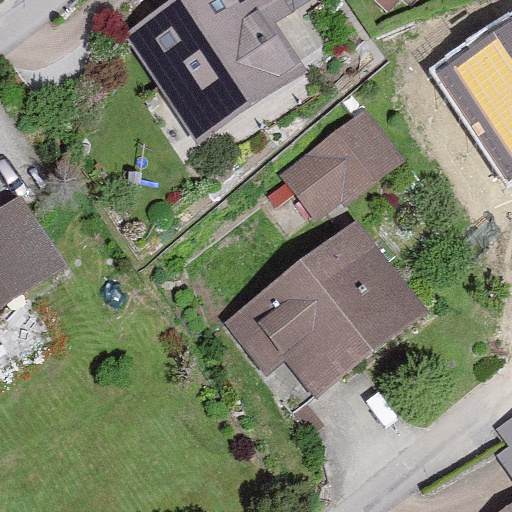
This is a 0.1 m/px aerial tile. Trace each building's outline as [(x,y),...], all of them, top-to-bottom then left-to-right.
[(290,15),(280,0),(180,0),(184,5),(122,45),(190,148),(298,77),(267,30),(290,15)] [(511,38),(449,79),(485,136),(496,129),(506,144),(511,140),(511,38)] [(399,170),(357,120),(279,186),(314,226),(341,203),(350,212),(399,170)] [(0,218),(0,315),(61,283),(21,208),(0,218)] [(423,322),(350,232),(223,334),(265,385),(281,372),(312,411),(423,322)] [(511,511),(511,423),(490,438),(511,471),(511,510),(509,511),(511,511)]
